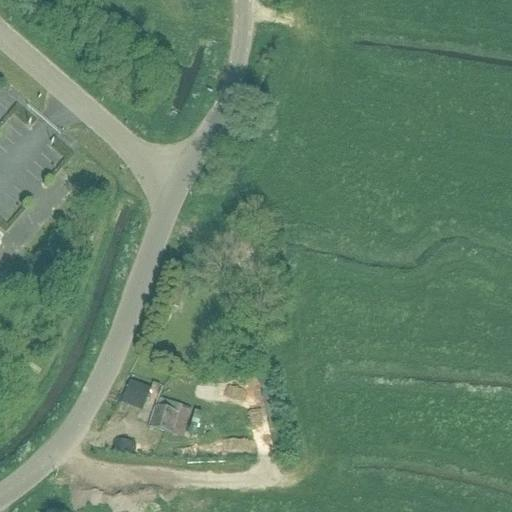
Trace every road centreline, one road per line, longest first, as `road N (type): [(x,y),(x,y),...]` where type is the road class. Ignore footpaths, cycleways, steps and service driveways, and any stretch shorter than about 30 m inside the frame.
road 1 (unclassified): [(0,500),(50,459),(95,395),(180,182)]
road 2 (unclassified): [(180,182),(135,155),(0,36)]
road 3 (unclassified): [(180,182),(236,69),(242,0)]
